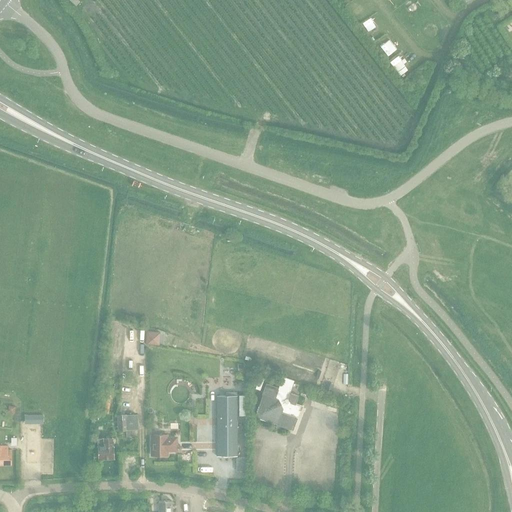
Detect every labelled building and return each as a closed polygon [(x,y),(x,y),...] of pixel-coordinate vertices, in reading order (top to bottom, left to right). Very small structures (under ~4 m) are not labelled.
[(146,344),(157,344),(157,333),(152,332),(147,332),(146,344)] [(298,396),(289,393),(294,381),(282,377),(278,388),(265,383),(261,395),(262,395),(254,417),(276,425),(275,425),(293,431),(300,411),(298,411),(299,407),(295,405),(298,396)] [(103,392),(103,405),(115,404),(115,391),(103,392)] [(216,396),(216,456),(236,456),(236,396),(216,396)] [(117,415),(117,430),(127,429),(126,415),(117,415)] [(176,438),(166,438),(166,435),(151,435),(151,456),(166,455),(166,450),(176,450),(176,438)] [(113,446),(112,438),(97,439),(97,452),(93,452),(94,460),(114,459),(113,446)] [(12,449),(7,449),(7,445),(0,445),(0,464),(12,465),(12,449)] [(159,501),(159,511),(171,511),(171,501),(159,501)]
